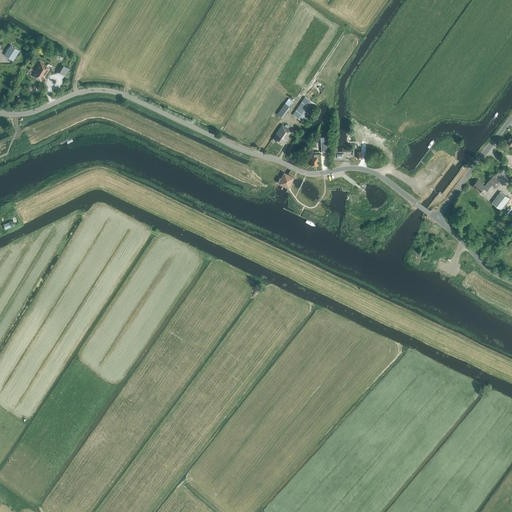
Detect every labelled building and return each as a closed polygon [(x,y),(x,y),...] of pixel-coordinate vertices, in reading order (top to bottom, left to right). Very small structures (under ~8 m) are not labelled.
[(27,45),(17,39),(11,47),(21,54),(27,45)] [(11,63),(17,54),(8,48),(2,57),(11,63)] [(44,77),(49,69),(46,67),(46,66),(40,62),(34,71),(35,71),(32,76),(40,81),(43,77),(44,77)] [(64,76),(67,71),(65,69),(66,67),(61,64),(56,71),(64,76)] [(303,122),(315,104),(305,97),(292,115),(303,122)] [(284,103),(276,114),(280,118),(289,107),(284,103)] [(288,130),(290,127),(287,124),(286,127),(282,125),(276,134),(273,139),(281,145),(284,140),(285,140),(291,131),(288,130)] [(288,188),(293,177),(284,172),(281,178),(280,178),(277,182),(279,183),(278,183),(288,188)] [(496,188),(501,182),(493,175),(488,182),(485,186),(477,180),(473,186),(480,192),(483,189),(487,191),(492,185),(496,188)] [(510,199),(500,191),(492,202),(501,210),(510,199)] [(503,212),(509,216),(511,210),(511,202),(510,201),(503,212)] [(13,221),(3,224),(5,229),(14,225),(13,221)]
